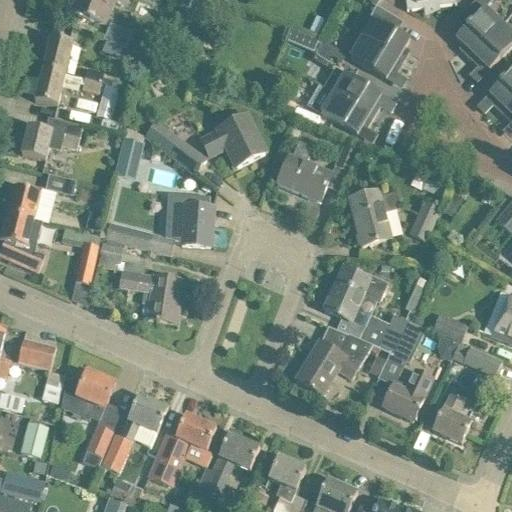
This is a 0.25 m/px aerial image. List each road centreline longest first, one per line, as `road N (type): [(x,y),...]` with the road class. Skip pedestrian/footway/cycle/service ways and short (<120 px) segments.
road 1 (residential): [(250,405),(297,269),(286,250),(250,235),(230,247),(179,374)]
road 2 (residential): [(479,507),(250,405)]
road 3 (residential): [(179,374),(0,294)]
road 4 (residential): [(479,152),(429,62),(397,140)]
